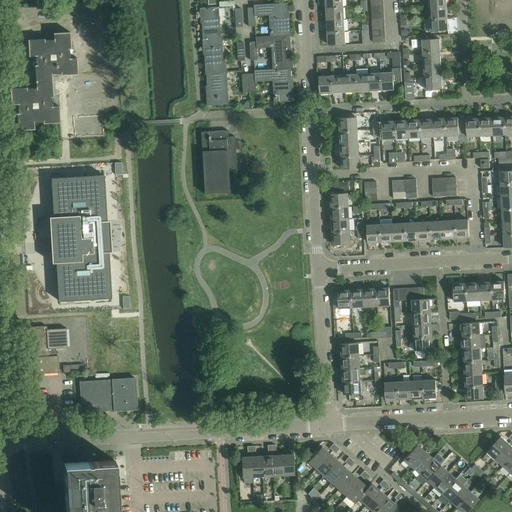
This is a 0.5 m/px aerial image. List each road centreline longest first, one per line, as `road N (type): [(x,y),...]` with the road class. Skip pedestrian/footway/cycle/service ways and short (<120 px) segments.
road 1 (residential): [(0,446),(328,426)]
road 2 (residential): [(480,259),(476,168),(312,175)]
road 3 (residential): [(339,426),(511,416)]
road 4 (residential): [(318,268),(480,259)]
road 5 (residential): [(328,426),(318,268)]
road 6 (residential): [(307,52),(399,47),(396,0)]
road 7 (residential): [(312,175),(307,52)]
